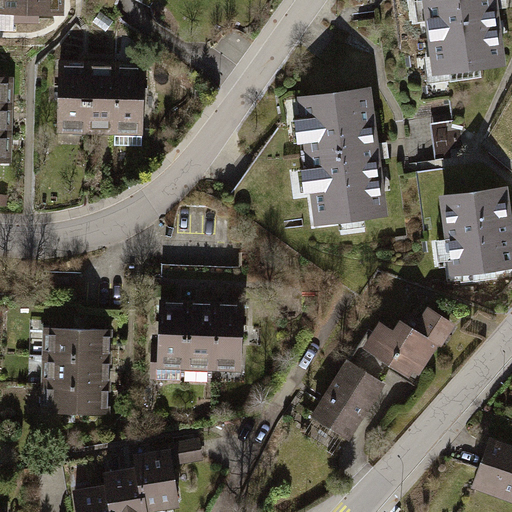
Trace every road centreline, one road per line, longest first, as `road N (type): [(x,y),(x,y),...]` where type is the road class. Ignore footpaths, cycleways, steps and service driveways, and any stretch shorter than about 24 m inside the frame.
road 1 (residential): [(0,240),(106,230),(146,211),(195,168),(323,0)]
road 2 (residential): [(352,511),(511,334)]
